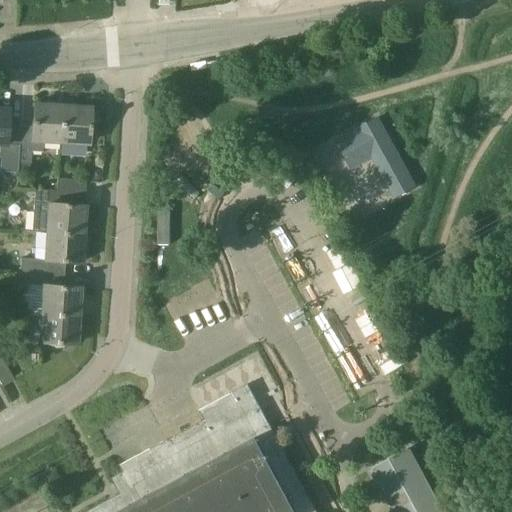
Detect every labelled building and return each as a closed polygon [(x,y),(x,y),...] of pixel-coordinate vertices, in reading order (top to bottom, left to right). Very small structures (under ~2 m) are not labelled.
[(42,141),(60,142),(62,106),(33,104),(32,128),(20,128),(19,154),(18,162),(30,163),(30,151),(42,152),(42,141)] [(91,108),(62,106),(60,142),(89,144),(91,108)] [(0,153),(6,154),(19,154),(20,128),(7,127),(9,110),(0,109),(0,153)] [(378,118),(336,141),(351,169),(372,157),(395,198),(416,186),(378,118)] [(57,178),(56,192),(85,193),(86,180),(57,178)] [(85,193),(56,192),(34,190),(31,231),(47,232),(83,235),(85,193)] [(81,264),(83,235),(47,232),(46,249),(34,248),(34,259),(20,258),(19,272),(62,274),(63,263),(81,264)] [(44,286),(43,315),(77,317),(79,287),(61,286),(62,274),(19,272),(19,284),(44,286)] [(77,317),(43,315),(41,343),(76,345),(77,317)] [(13,380),(0,356),(0,384),(1,386),(13,380)] [(316,511),(248,384),(199,411),(204,420),(166,440),(119,466),(123,472),(111,479),(119,494),(86,511),(316,511)] [(393,511),(442,511),(408,449),(371,469),(393,511)]
